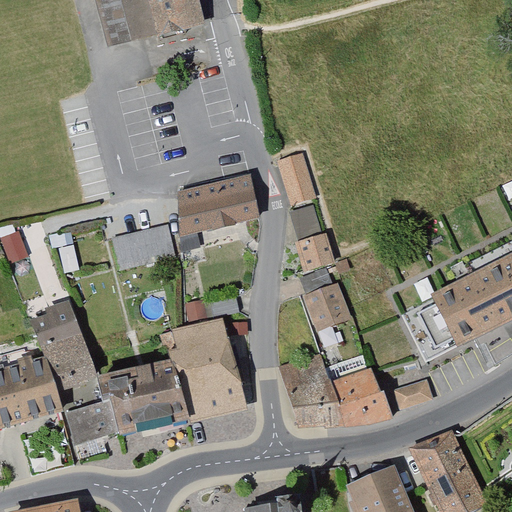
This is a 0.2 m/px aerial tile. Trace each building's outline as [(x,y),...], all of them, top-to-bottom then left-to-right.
[(192,0),(90,0),(102,49),(150,37),(198,27),(192,0)] [(299,154),(272,162),(286,207),(312,199),(299,154)] [(245,184),(165,200),(173,240),(253,224),(245,184)] [(295,234),(322,228),(316,205),(289,211),(295,234)] [(163,229),(107,242),(114,273),(170,260),(163,229)] [(288,242),(297,272),(325,264),(316,234),(288,242)] [(0,261),(2,268),(22,263),(12,237),(0,241),(0,261)] [(511,315),(511,248),(446,276),(449,283),(419,297),(447,345),(511,315)] [(295,297),(309,333),(344,320),(330,284),(295,297)] [(232,298),(205,303),(208,319),(235,314),(232,298)] [(198,305),(179,307),(182,326),(201,322),(198,305)] [(16,313),(30,362),(39,395),(78,383),(58,313),(38,319),(35,308),(16,313)] [(160,355),(164,367),(180,424),(233,411),(211,323),(165,333),(172,352),(160,355)] [(155,336),(160,355),(172,352),(165,333),(155,336)] [(335,432),(323,386),(315,361),(276,371),(291,432),(335,432)] [(0,428),(43,418),(39,395),(30,362),(0,369),(0,428)] [(82,387),(88,407),(102,403),(111,434),(114,440),(180,424),(164,367),(82,387)] [(373,424),(381,422),(359,373),(323,386),(335,432),(373,424)] [(390,389),(396,408),(427,399),(422,380),(390,389)] [(88,407),(57,416),(67,447),(94,439),(93,436),(101,433),(102,437),(111,434),(102,403),(88,407)] [(402,451),(433,511),(463,511),(481,503),(443,429),(402,451)] [(407,511),(389,469),(341,490),(350,511),(407,511)]
